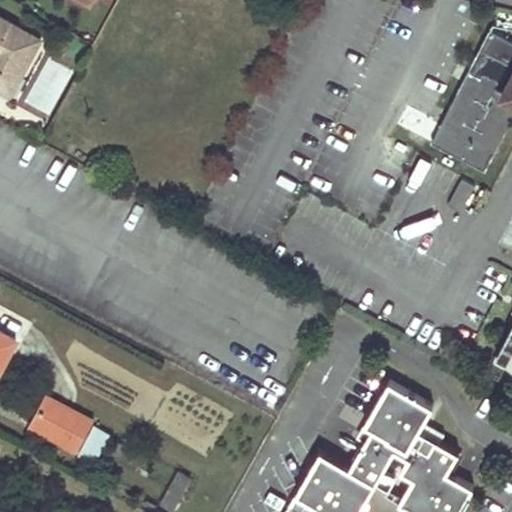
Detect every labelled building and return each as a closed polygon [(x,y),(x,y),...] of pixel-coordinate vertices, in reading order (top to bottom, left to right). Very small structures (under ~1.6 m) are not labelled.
[(33,38),(0,20),(0,77),(4,70),(22,80),(38,48),(30,44),(33,38)] [(511,38),(492,28),(433,141),(486,168),(511,119),(511,38)] [(30,44),(38,48),(42,42),(33,38),(30,44)] [(4,70),(0,77),(0,85),(15,93),(22,80),(4,70)] [(462,178),(450,203),(462,209),(474,184),(462,178)] [(0,367),(16,338),(0,329),(0,367)] [(144,361),(79,329),(60,368),(95,386),(102,373),(131,388),(144,361)] [(511,332),(500,355),(511,361),(511,332)] [(497,361),(511,368),(511,361),(500,355),(497,361)] [(457,511),(473,484),(446,469),(457,450),(418,427),(431,404),(388,380),(364,423),(372,428),(350,466),(321,450),(285,511),(457,511)] [(46,394),(32,423),(79,449),(94,420),(46,394)] [(108,433),(95,426),(82,450),(94,458),(108,433)] [(125,445),(118,441),(113,449),(121,453),(125,445)] [(180,470),(163,502),(174,509),(192,477),(180,470)]
